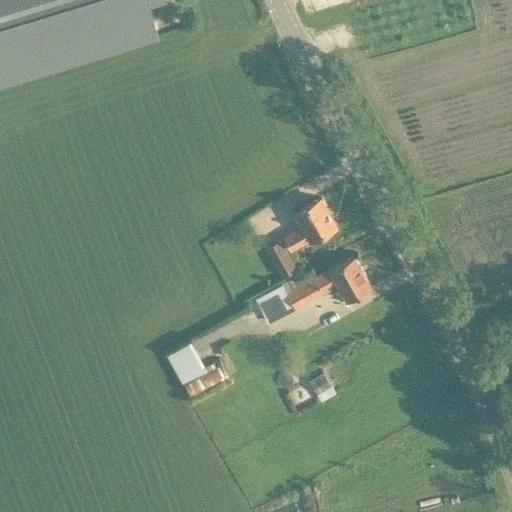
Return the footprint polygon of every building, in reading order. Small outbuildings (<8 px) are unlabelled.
[(0,0),(0,81),(158,33),(149,5),(165,0),(164,0),(0,0)] [(321,196),(304,206),(294,211),(303,226),(284,237),(291,249),(310,238),(310,239),(337,223),(321,196)] [(281,237),(266,245),(281,273),(296,266),(281,237)] [(313,268),(257,300),(268,321),(297,305),(298,307),(338,283),(347,299),(371,285),(354,254),(329,268),(330,268),(317,275),(313,268)] [(182,381),(184,381),(192,394),(228,373),(219,357),(205,365),(191,339),(166,352),(182,381)] [(310,389),(318,403),(335,392),(320,367),(310,373),(313,377),(309,380),(313,387),(310,389)]
